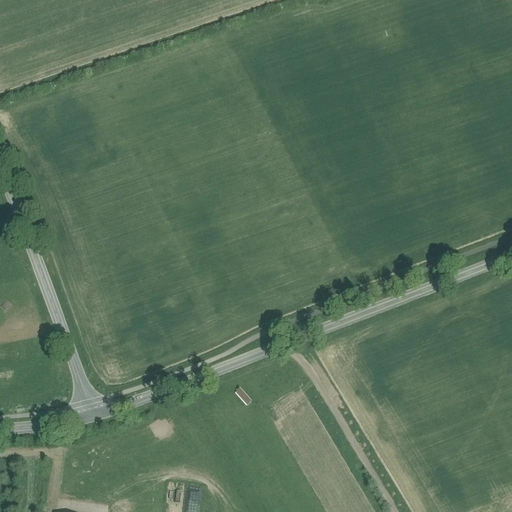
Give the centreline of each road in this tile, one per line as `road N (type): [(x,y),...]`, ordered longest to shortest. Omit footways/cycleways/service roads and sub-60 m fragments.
road 1 (secondary): [(511,258),(96,415)]
road 2 (secondary): [(96,415),(0,162)]
